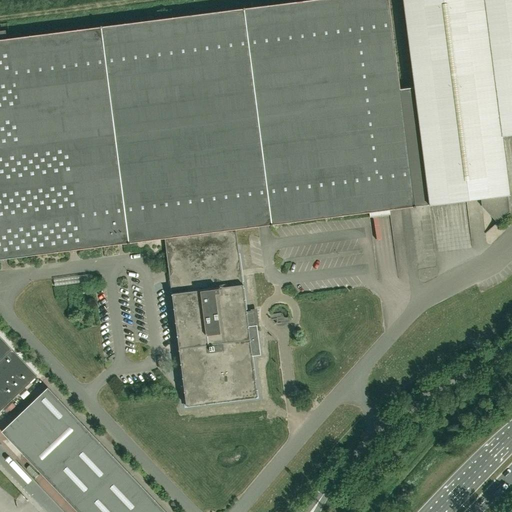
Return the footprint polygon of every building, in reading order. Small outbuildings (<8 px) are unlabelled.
[(379,210),(399,208),(414,206),(388,0),(300,0),(0,38),(0,258),(4,258),(73,249),(121,243),(165,238),(186,406),(256,398),(251,355),(259,354),(255,325),(247,326),(241,273),(235,230),(264,226),(379,210)] [(511,0),(402,0),(429,204),(450,203),(475,198),(480,198),(481,206),(497,223),(509,211),(507,194),(509,194),(501,135),(511,134),(511,0)] [(54,286),(91,281),(90,274),(53,279),(54,286)] [(0,410),(37,376),(0,336),(0,410)] [(55,421),(22,453),(77,511),(166,511),(47,387),(34,399),(55,421)]
